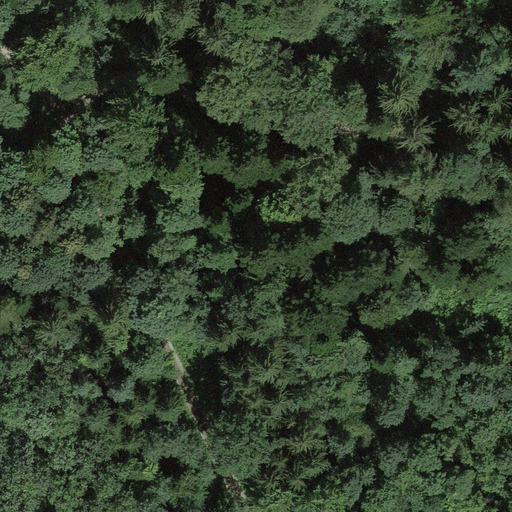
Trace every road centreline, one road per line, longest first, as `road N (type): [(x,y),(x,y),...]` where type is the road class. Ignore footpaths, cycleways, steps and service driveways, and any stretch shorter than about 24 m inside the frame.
road 1 (track): [(23,77),(162,30),(389,75),(511,133)]
road 2 (track): [(23,77),(90,187),(244,511)]
